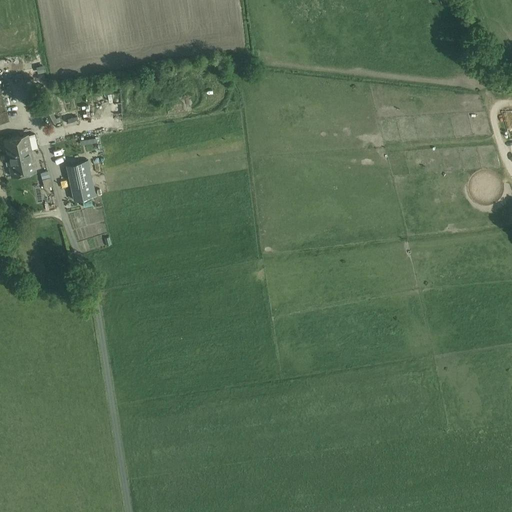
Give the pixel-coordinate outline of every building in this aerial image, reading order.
[(0,121),(9,120),(7,110),(6,110),(0,86),(0,121)] [(88,91),(93,113),(107,109),(102,88),(88,91)] [(63,105),(65,115),(74,114),(72,103),(63,105)] [(43,111),(51,124),(57,120),(50,107),(43,111)] [(69,125),(79,122),(77,116),(68,118),(69,125)] [(31,150),(30,150),(26,134),(2,140),(10,177),(34,171),(32,162),(33,162),(31,150)] [(66,164),(74,200),(95,195),(88,160),(66,164)]
